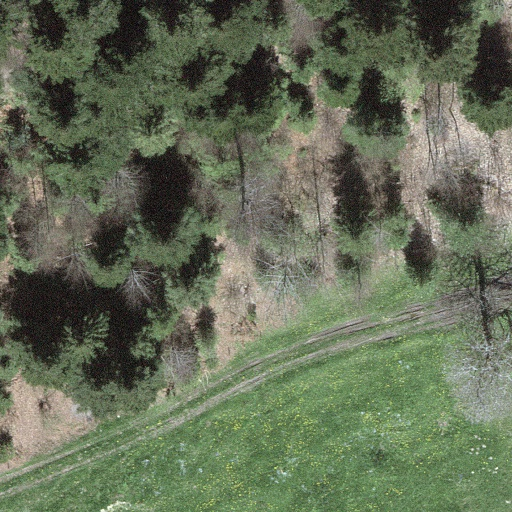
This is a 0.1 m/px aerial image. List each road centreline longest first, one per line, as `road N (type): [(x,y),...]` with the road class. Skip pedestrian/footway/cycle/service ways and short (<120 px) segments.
road 1 (track): [(0,483),(435,297),(511,283)]
road 2 (track): [(98,0),(0,93)]
